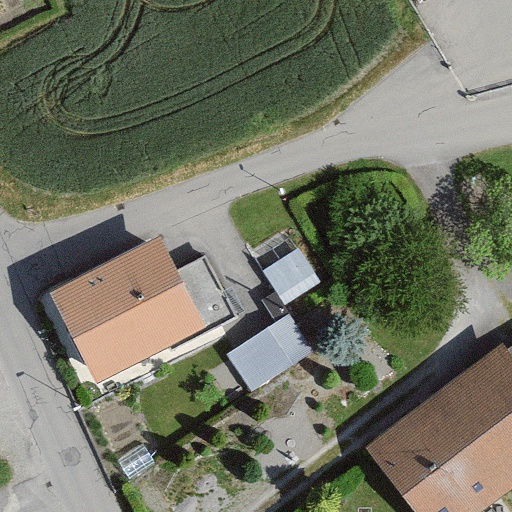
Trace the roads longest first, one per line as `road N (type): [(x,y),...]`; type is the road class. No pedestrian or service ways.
road 1 (residential): [(0,255),(511,108)]
road 2 (residential): [(0,309),(87,511)]
